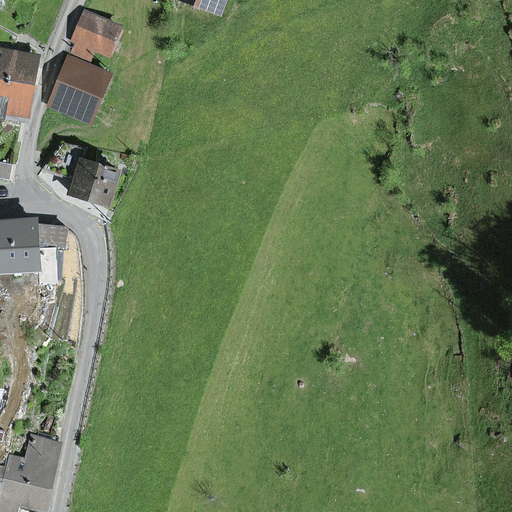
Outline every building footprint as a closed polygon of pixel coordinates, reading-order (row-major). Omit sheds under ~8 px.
[(193,0),(223,12),(227,0),(193,0)] [(460,6),(452,6),(453,19),(461,18),(460,6)] [(108,56),(120,29),(84,13),(72,39),(77,41),(71,54),(88,61),(94,49),(108,56)] [(0,49),(0,78),(33,85),(38,57),(0,49)] [(68,58),(49,104),(89,120),(108,74),(68,58)] [(7,113),(27,117),(33,85),(0,78),(0,117),(6,119),(7,113)] [(6,119),(26,122),(27,117),(7,113),(6,119)] [(76,178),(71,194),(109,206),(120,173),(105,168),(107,163),(98,160),(96,165),(84,162),(88,148),(63,143),(44,168),(76,178)] [(0,154),(0,178),(9,180),(14,156),(0,154)] [(40,243),(65,248),(66,228),(37,223),(37,221),(0,223),(0,271),(40,270),(40,243)] [(65,400),(61,417),(65,417),(77,366),(64,363),(56,398),(65,400)] [(49,414),(61,417),(65,400),(56,398),(53,397),(49,414)] [(0,511),(13,511),(16,502),(46,510),(55,470),(54,470),(56,459),(55,458),(58,444),(31,438),(25,463),(11,459),(0,504),(0,511)]
